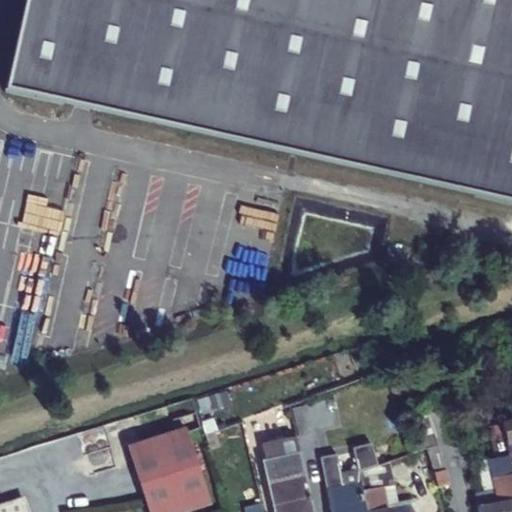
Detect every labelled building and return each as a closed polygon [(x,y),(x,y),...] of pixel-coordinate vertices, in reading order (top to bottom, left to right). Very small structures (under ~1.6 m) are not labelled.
[(511,0),(23,0),(3,91),(511,205),(511,0)] [(303,403),(289,407),(295,432),(309,430),(303,403)] [(429,448),(441,445),(455,441),(445,410),(429,414),(435,436),(408,443),(412,453),(429,448)] [(511,437),(511,418),(500,422),(504,439),(511,437)] [(504,439),(500,422),(487,426),(496,459),(488,461),(495,490),(476,495),(479,511),(511,511),(511,466),(507,448),(504,439)] [(184,425),(126,445),(149,511),(179,511),(211,501),(184,425)] [(359,470),(375,465),(407,455),(412,453),(408,443),(356,458),(359,470)] [(429,448),(439,487),(450,485),(441,445),(429,448)] [(407,455),(375,465),(379,475),(410,465),(407,455)] [(366,511),(362,490),(359,470),(340,473),(342,486),(326,490),(329,511),(366,511)] [(312,511),(304,476),(268,485),(274,511),(312,511)] [(389,511),(386,491),(380,492),(378,487),(362,490),(366,511),(389,511)] [(0,503),(0,511),(25,511),(21,496),(0,503)]
